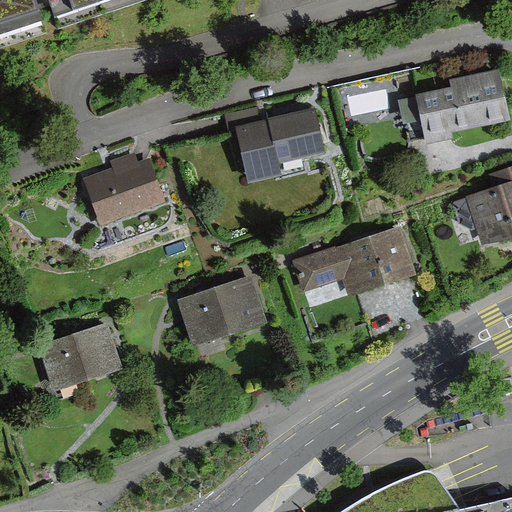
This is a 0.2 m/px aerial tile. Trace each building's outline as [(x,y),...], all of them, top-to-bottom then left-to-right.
[(0,0),(0,37),(43,23),(35,0),(0,0)] [(68,0),(72,13),(110,0),(68,0)] [(418,86),(429,144),(511,127),(511,118),(503,70),(418,86)] [(264,106),(225,115),(229,134),(236,132),(249,185),(282,177),(279,165),(326,155),(315,109),(268,120),(264,106)] [(83,180),(101,227),(165,203),(149,158),(139,162),(135,152),(111,161),(113,169),(83,180)] [(480,243),(511,233),(511,168),(462,183),(480,243)] [(290,265),(303,295),(345,277),(354,301),(419,277),(400,228),(344,250),(341,243),(290,265)] [(193,348),(268,324),(252,277),(178,301),(193,348)] [(39,342),(53,387),(123,366),(109,321),(39,342)] [(511,511),(511,498),(457,510),(438,481),(433,475),(425,473),(416,475),(367,497),(343,511),(511,511)]
